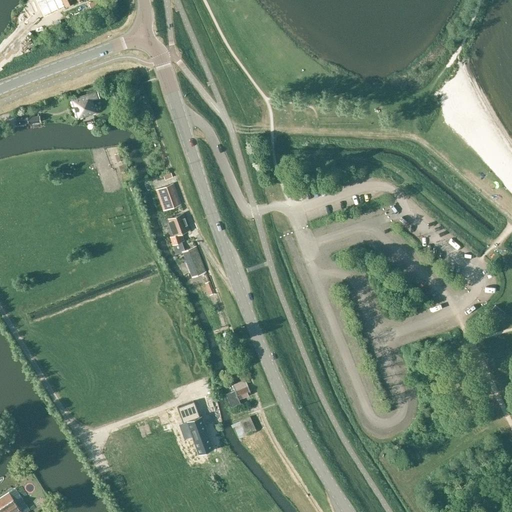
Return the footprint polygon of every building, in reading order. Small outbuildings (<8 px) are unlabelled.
[(35,0),(40,11),(42,16),(50,13),(50,14),(74,2),(73,0),(35,0)] [(97,91),(71,99),(78,118),(97,112),(93,100),(99,98),(97,91)] [(117,160),(125,158),(122,146),(114,148),(117,160)] [(164,209),(178,204),(171,185),(157,190),(164,209)] [(169,229),(172,228),(174,235),(170,236),(173,244),(180,242),(177,234),(190,230),(183,213),(166,219),(169,229)] [(202,297),(214,293),(196,246),(185,250),(202,297)] [(495,305),(492,310),(501,317),(505,313),(495,305)] [(230,337),(224,340),(227,348),(233,345),(230,337)] [(236,349),(227,351),(231,370),(240,368),(236,349)] [(235,390),(227,393),(233,407),(240,404),(238,399),(251,394),(245,380),(233,385),(235,390)] [(193,401),(177,407),(182,421),(185,420),(194,442),(209,437),(200,415),(198,415),(193,401)] [(246,434),(256,431),(250,417),(240,421),(246,434)] [(0,511),(16,511),(20,510),(12,498),(0,506),(0,511)]
